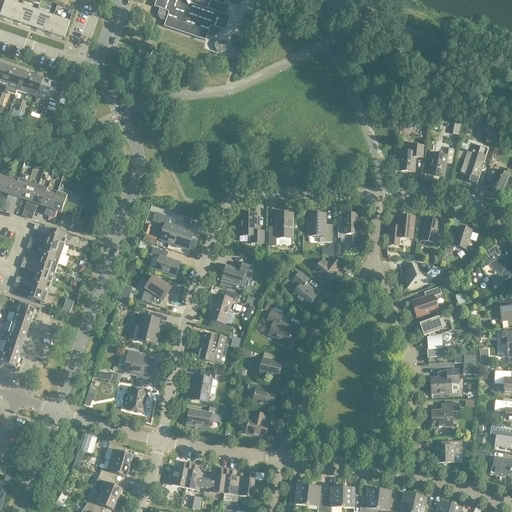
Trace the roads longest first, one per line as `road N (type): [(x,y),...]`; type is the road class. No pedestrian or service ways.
road 1 (residential): [(159,439),(187,320),(229,217),(256,197),(379,194)]
road 2 (residential): [(96,69),(139,169),(57,411)]
road 3 (residential): [(373,262),(313,345),(281,458)]
road 4 (residential): [(373,262),(407,359),(409,475)]
road 5 (residential): [(379,194),(460,203),(511,229)]
road 6 (residential): [(281,458),(409,475)]
road 7 (residential): [(159,439),(281,458)]
